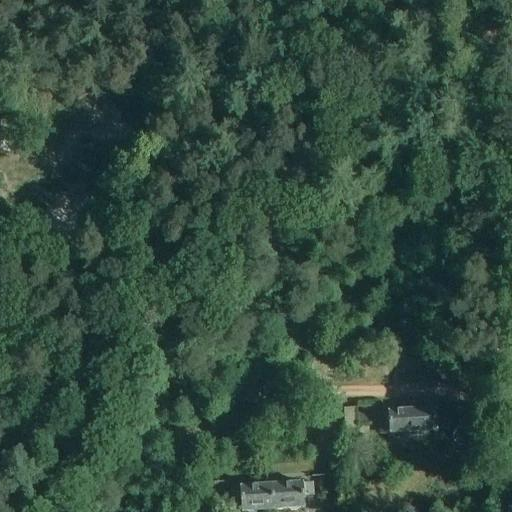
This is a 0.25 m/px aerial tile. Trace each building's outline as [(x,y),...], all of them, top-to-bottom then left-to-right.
[(390,341),(376,342),(378,358),(392,357),(390,341)] [(342,410),(345,442),(357,441),(356,427),(369,426),(368,408),(342,410)] [(438,432),(437,409),(388,412),(378,413),(380,435),(390,435),(389,434),(438,432)] [(323,477),(319,477),(319,495),(329,495),(328,472),(323,473),(323,477)] [(202,504),(225,503),(223,482),(201,484),(202,504)] [(277,486),(278,511),(305,509),(305,496),(315,496),(314,484),(277,486)] [(277,486),(241,488),(242,511),(262,511),(278,511),(277,486)]
